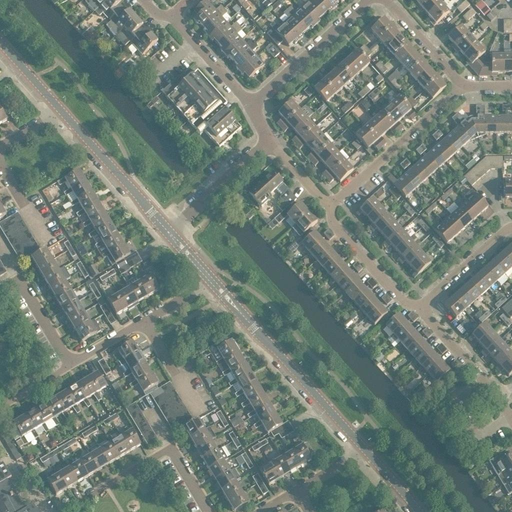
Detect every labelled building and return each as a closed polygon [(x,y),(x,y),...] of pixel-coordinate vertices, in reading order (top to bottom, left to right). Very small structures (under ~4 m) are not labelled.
[(86,0),(85,1),(89,6),(88,7),(93,12),(94,11),(95,11),(106,0),(86,0)] [(106,0),(95,11),(95,12),(99,16),(102,13),(107,18),(116,11),(117,12),(127,3),(123,0),(120,0),(120,1),(119,0),(106,0)] [(215,11),(205,0),(194,10),(199,15),(193,21),(197,25),(198,23),(203,28),(224,9),(221,5),(215,11)] [(235,0),(245,11),(249,7),(244,1),(245,0),(235,0)] [(301,0),(305,4),(300,8),(315,25),(319,22),(318,20),(322,16),(308,0),(301,0)] [(328,13),(332,10),(323,0),(308,0),(322,16),(327,12),(328,13)] [(323,0),(332,10),(336,6),(335,5),(339,1),(338,0),(323,0)] [(413,0),(417,3),(415,5),(418,9),(427,0),(413,0)] [(427,0),(418,9),(421,12),(423,11),(427,15),(441,4),(437,0),(427,0)] [(281,5),(278,1),(270,9),(273,12),(281,5)] [(460,13),(469,5),(465,1),(456,9),(460,13)] [(484,16),(488,11),(480,2),(475,6),(484,16)] [(134,17),(129,11),(131,8),(127,3),(117,12),(119,14),(107,25),(111,29),(110,30),(115,36),(119,32),(136,17),(135,16),(134,17)] [(441,4),(427,15),(432,20),(430,22),(433,26),(435,24),(449,13),(441,4)] [(286,10),(305,31),(310,27),(311,29),(315,25),(300,8),(295,13),(290,7),(286,10)] [(207,32),(205,34),(209,38),(225,23),(221,18),(227,12),(224,9),(203,28),(207,32)] [(466,22),(475,13),(471,9),(462,17),(466,22)] [(288,19),(283,24),(298,40),(302,37),(301,35),(305,31),(286,10),(283,13),(288,19)] [(490,22),(496,17),(491,12),(486,16),(490,22)] [(141,25),(136,19),(136,18),(136,17),(119,32),(123,37),(124,36),(129,41),(137,34),(139,36),(148,27),(144,22),(141,25)] [(390,22),(388,24),(384,19),(371,31),(378,39),(394,26),(390,22)] [(212,42),(214,40),(218,45),(239,26),(236,22),(230,28),(225,23),(209,38),(212,42)] [(273,22),(269,25),(272,29),(266,34),(277,46),(283,41),(288,46),(293,42),(294,44),(298,40),(283,24),(278,28),(273,22)] [(484,30),(488,26),(484,22),(480,26),(484,30)] [(222,49),(220,51),(224,55),(241,40),(236,35),(242,29),(239,26),(218,45),(222,49)] [(378,39),(386,48),(399,36),(395,31),(397,30),(394,26),(378,39)] [(153,32),(148,27),(139,36),(140,38),(132,45),(137,50),(136,51),(140,56),(156,42),(150,35),(153,32)] [(453,44),(451,45),(454,49),(469,36),(461,27),(448,38),(453,44)] [(406,39),(404,41),(399,36),(386,48),(394,56),(409,43),(406,39)] [(457,53),(459,51),(463,56),(477,44),(469,36),(454,49),(457,53)] [(251,39),(245,45),(241,40),(224,55),(227,59),(229,57),(233,62),(254,43),(251,39)] [(239,72),(256,57),(251,52),(257,46),(254,43),(233,62),(237,66),(235,68),(239,72)] [(274,58),(280,53),(271,43),(265,48),(274,58)] [(371,52),(377,46),(375,43),(368,49),(371,52)] [(410,48),(412,47),(409,43),(394,56),(401,65),(414,53),(410,48)] [(468,61),(466,62),(469,66),(479,57),(479,58),(485,53),(477,44),(463,56),(468,61)] [(355,49),(351,52),(353,54),(348,59),(360,72),(369,64),(355,49)] [(424,60),(421,56),(419,58),(414,53),(401,65),(409,73),(424,60)] [(511,75),(511,55),(503,56),(503,73),(510,73),(510,76),(511,75)] [(491,63),(492,63),(492,76),(497,76),(497,73),(503,73),(503,56),(491,56),(491,63)] [(244,74),(248,79),(264,65),(256,57),(239,72),(242,76),(244,74)] [(479,57),(469,66),(478,76),(484,63),(479,58),(479,57)] [(342,61),(338,64),(352,79),(360,72),(348,59),(344,63),(342,61)] [(425,65),(427,64),(424,60),(409,73),(417,82),(430,70),(425,65)] [(379,70),(383,66),(379,62),(375,66),(379,70)] [(492,63),(491,63),(484,63),(478,76),(492,76),(492,63)] [(352,79),(338,64),(334,67),(336,69),(331,74),(343,87),(352,79)] [(382,74),(387,70),(383,66),(379,70),(382,74)] [(436,73),(434,75),(430,70),(417,82),(424,90),(439,77),(436,73)] [(197,71),(195,72),(189,78),(184,72),(161,92),(200,135),(204,131),(219,148),(241,128),(222,108),(227,104),(197,71)] [(325,76),(321,79),(335,95),(343,87),(331,74),(327,78),(325,76)] [(379,83),(383,79),(379,75),(375,78),(379,83)] [(424,90),(432,99),(445,87),(441,82),(443,80),(439,77),(424,90)] [(335,95),(321,79),(317,83),(319,85),(314,89),(326,102),(335,95)] [(390,83),(394,87),(398,83),(394,79),(390,83)] [(394,87),(398,91),(402,87),(398,83),(394,87)] [(365,95),(370,90),(366,86),(362,90),(365,95)] [(413,100),(410,96),(405,100),(409,104),(413,100)] [(390,105),(402,118),(407,113),(408,115),(407,116),(411,120),(416,116),(399,97),(390,105)] [(286,107),(278,114),(283,119),(281,120),(276,123),(280,128),(299,111),(288,99),(283,104),(286,107)] [(417,104),(413,100),(409,104),(413,108),(417,104)] [(349,110),(353,106),(350,101),(345,106),(349,110)] [(390,105),(381,112),(398,131),(403,128),(399,123),(398,124),(397,123),(402,118),(390,105)] [(469,117),(476,134),(496,134),(495,116),(484,117),(484,106),(475,106),(475,117),(469,117)] [(287,127),(289,126),(294,131),(307,119),(299,111),(280,128),(284,132),(288,128),(287,127)] [(373,120),(385,133),(390,129),(391,130),(390,131),(394,135),(398,131),(381,112),(373,120)] [(331,113),(325,118),(329,123),(335,118),(331,113)] [(458,127),(450,134),(462,147),(476,134),(469,117),(465,121),(457,113),(451,119),(458,127)] [(506,116),(495,116),(496,134),(506,134),(506,116)] [(295,145),(314,128),(307,119),(294,131),(298,136),(297,137),(296,137),(291,140),(295,145)] [(373,120),(364,128),(381,147),(386,143),(382,138),(381,139),(380,138),(385,133),(373,120)] [(309,148),(322,136),(314,128),(295,145),(299,149),(303,145),(303,144),(304,143),(305,144),(309,148)] [(381,147),(364,128),(356,136),(367,149),(373,144),(374,145),(373,146),(377,151),(381,147)] [(454,154),(462,147),(450,134),(442,141),(454,154)] [(310,162),(329,145),(322,136),(309,148),(313,153),(312,154),(311,153),(307,157),(310,162)] [(442,141),(434,149),(445,162),(454,154),(442,141)] [(324,165),(337,153),(329,145),(310,162),(314,166),(319,162),(318,161),(319,160),(320,161),(324,165)] [(445,162),(434,149),(426,156),(437,169),(445,162)] [(326,179),(345,162),(337,153),(324,165),(328,170),(327,171),(326,170),(322,174),(326,179)] [(426,156),(418,163),(429,176),(437,169),(426,156)] [(485,157),(478,164),(486,173),(490,169),(485,157)] [(490,169),(496,169),(496,157),(485,157),(490,169)] [(335,177),(340,182),(353,170),(345,162),(326,179),(330,183),(334,179),(333,178),(335,177)] [(421,183),(429,176),(418,163),(410,170),(421,183)] [(481,177),(486,173),(478,164),(473,168),(481,177)] [(473,168),(468,173),(476,181),(481,177),(473,168)] [(410,170),(402,178),(413,190),(421,183),(410,170)] [(66,181),(70,188),(71,190),(85,182),(79,171),(65,179),(64,178),(57,182),(59,186),(66,181)] [(282,212),(290,205),(296,199),(273,173),(265,180),(265,179),(262,181),(263,182),(259,186),(258,185),(249,194),(258,204),(257,205),(259,207),(260,206),(261,207),(270,199),(268,196),(277,187),(283,194),(279,198),(283,202),(277,207),(282,212)] [(471,186),(476,181),(468,173),(463,177),(471,186)] [(405,198),(413,190),(402,178),(393,185),(405,198)] [(85,182),(71,190),(70,188),(63,193),(65,196),(72,192),(76,199),(77,201),(92,192),(85,182)] [(487,207),(475,193),(471,189),(462,196),(466,201),(479,215),(487,207)] [(98,203),(92,192),(77,201),(76,199),(70,204),(72,207),(78,203),(83,209),(84,211),(98,203)] [(367,218),(380,207),(372,199),(356,213),(358,216),(362,213),(367,218)] [(466,201),(458,208),(471,222),(479,215),(466,201)] [(104,213),(98,203),(84,211),(83,209),(76,214),(78,217),(85,213),(89,220),(90,222),(104,213)] [(309,213),(300,203),(294,209),(290,205),(282,212),(274,219),(278,224),(286,217),(294,225),(309,213)] [(481,214),(485,219),(494,211),(489,206),(481,214)] [(372,224),(368,227),(371,229),(387,215),(380,207),(367,218),(372,224)] [(450,215),(463,229),(471,222),(458,208),(450,215)] [(11,224),(20,218),(17,212),(7,218),(11,224)] [(110,224),(104,213),(90,222),(89,220),(82,225),(84,228),(91,224),(95,230),(96,232),(110,224)] [(298,247),(301,244),(310,236),(306,231),(317,222),(309,213),(294,225),(302,234),(294,242),(298,247)] [(387,215),(371,229),(373,232),(376,229),(381,235),(394,223),(387,215)] [(450,215),(442,223),(455,237),(463,229),(450,215)] [(0,222),(0,228),(1,230),(11,224),(7,218),(0,222)] [(13,228),(23,222),(20,218),(11,224),(13,228)] [(16,233),(26,227),(23,222),(13,228),(16,233)] [(386,240),(383,243),(385,246),(401,231),(394,223),(381,235),(386,240)] [(434,230),(446,244),(455,237),(442,223),(434,230)] [(1,230),(4,234),(13,228),(11,224),(1,230)] [(96,245),(101,241),(102,243),(117,234),(110,224),(96,232),(95,230),(88,235),(90,238),(92,237),(96,245)] [(19,238),(29,232),(26,227),(16,233),(19,238)] [(13,228),(4,234),(7,239),(16,233),(13,228)] [(387,248),(390,245),(396,251),(408,239),(401,231),(385,246),(387,248)] [(22,243),(32,237),(29,232),(19,238),(22,243)] [(309,252),(322,241),(314,232),(310,236),(301,244),(309,252)] [(16,233),(7,239),(9,244),(19,238),(16,233)] [(123,245),(117,234),(102,243),(101,241),(96,245),(95,245),(97,249),(101,256),(108,251),(109,253),(123,245)] [(25,248),(35,242),(32,237),(22,243),(25,248)] [(19,238),(9,244),(12,249),(22,243),(19,238)] [(401,256),(397,259),(399,262),(416,247),(408,239),(396,251),(401,256)] [(316,260),(329,249),(322,241),(309,252),(316,260)] [(28,253),(38,246),(35,242),(25,248),(28,253)] [(22,243),(12,249),(15,254),(25,248),(22,243)] [(123,245),(109,253),(108,251),(101,256),(103,259),(110,255),(115,264),(118,262),(123,259),(126,264),(138,256),(135,251),(129,255),(123,245)] [(31,258),(41,252),(38,246),(28,253),(31,258)] [(401,264),(405,261),(410,267),(423,255),(416,247),(399,262),(401,264)] [(501,254),(511,266),(511,250),(509,247),(501,254)] [(25,248),(15,254),(18,258),(28,253),(25,248)] [(38,268),(52,260),(45,249),(41,252),(31,258),(38,268)] [(323,269),(336,257),(329,249),(316,260),(323,269)] [(28,253),(18,258),(21,264),(31,258),(28,253)] [(511,266),(501,254),(493,262),(504,274),(511,267),(511,266)] [(414,278),(430,264),(423,255),(410,267),(415,272),(412,275),(414,278)] [(141,262),(138,256),(126,264),(129,269),(141,262)] [(323,269),(330,277),(343,265),(336,257),(323,269)] [(52,260),(38,268),(44,279),(58,270),(52,260)] [(504,274),(493,262),(485,269),(496,282),(504,274)] [(88,268),(93,276),(99,273),(95,265),(88,268)] [(330,277),(338,285),(351,273),(343,265),(330,277)] [(70,277),(64,267),(58,270),(44,279),(50,289),(64,281),(70,277)] [(485,269),(476,276),(488,289),(496,282),(485,269)] [(139,282),(148,296),(158,290),(148,272),(143,275),(145,278),(139,282)] [(351,273),(338,285),(345,293),(358,281),(351,273)] [(480,296),(488,289),(476,276),(468,283),(480,296)] [(64,281),(50,289),(56,300),(71,291),(64,281)] [(358,281),(345,293),(352,301),(365,289),(358,281)] [(139,282),(129,288),(137,303),(148,296),(139,282)] [(468,283),(460,290),(472,303),(480,296),(468,283)] [(129,288),(118,295),(127,309),(137,303),(129,288)] [(359,309),(372,297),(365,289),(352,301),(359,309)] [(460,290),(452,298),(464,311),(472,303),(460,290)] [(71,291),(56,300),(63,310),(77,302),(71,291)] [(116,315),(127,309),(118,295),(107,301),(116,315)] [(372,297),(359,309),(366,317),(379,305),(372,297)] [(464,311),(452,298),(444,305),(456,318),(464,311)] [(83,312),(77,302),(63,310),(69,321),(83,312)] [(103,312),(108,309),(105,304),(100,307),(103,312)] [(379,305),(366,317),(374,325),(387,314),(379,305)] [(510,318),(511,316),(511,311),(506,305),(501,309),(510,318)] [(110,325),(116,322),(108,309),(103,312),(110,325)] [(83,312),(69,321),(75,331),(89,323),(83,312)] [(393,334),(406,323),(398,314),(385,326),(393,334)] [(350,318),(342,325),(345,328),(353,321),(352,321),(350,318)] [(75,331),(82,342),(100,331),(94,320),(89,323),(75,331)] [(466,321),(461,325),(464,330),(470,325),(466,321)] [(406,323),(393,334),(400,342),(413,331),(406,323)] [(471,341),(474,338),(479,344),(492,332),(484,324),(468,338),(471,341)] [(460,325),(456,328),(461,334),(465,331),(464,330),(461,325),(460,325)] [(413,331),(400,342),(407,350),(420,339),(413,331)] [(481,352),(483,355),(499,340),(492,332),(479,344),(484,349),(481,352)] [(218,352),(222,358),(223,360),(237,352),(239,351),(235,344),(234,345),(231,341),(226,344),(223,339),(207,349),(212,356),(218,352)] [(407,350),(414,359),(427,347),(420,339),(407,350)] [(493,360),(506,348),(499,340),(483,355),(485,357),(488,354),(493,360)] [(124,361),(138,353),(132,342),(118,350),(123,359),(124,361)] [(414,359),(422,367),(435,355),(427,347),(414,359)] [(498,366),(495,369),(497,371),(511,357),(511,354),(506,348),(493,360),(498,366)] [(244,362),(237,352),(223,360),(222,358),(216,363),(218,366),(224,362),(228,369),(229,371),(244,362)] [(130,372),(145,363),(138,353),(124,361),(123,359),(116,364),(118,367),(125,363),(129,370),(130,372)] [(422,367),(429,375),(442,363),(435,355),(422,367)] [(508,376),(511,372),(511,357),(497,371),(499,373),(503,370),(508,376)] [(105,375),(110,372),(103,359),(98,362),(105,375)] [(250,373),(244,362),(229,371),(228,369),(222,373),(224,377),(231,373),(235,379),(236,381),(250,373)] [(137,382),(151,374),(145,363),(130,372),(129,370),(123,375),(125,378),(131,374),(135,380),(137,382)] [(436,383),(449,371),(442,363),(429,375),(436,383)] [(97,373),(86,379),(95,394),(93,395),(98,401),(101,399),(97,392),(106,387),(97,373)] [(256,383),(250,373),(236,381),(235,379),(228,384),(230,387),(237,383),(241,390),(242,392),(256,383)] [(151,374),(137,382),(135,380),(129,385),(131,388),(138,384),(143,393),(157,385),(151,374)] [(84,400),(82,401),(87,407),(90,406),(86,399),(93,395),(95,394),(86,379),(76,386),(84,400)] [(172,387),(169,382),(159,388),(162,393),(172,387)] [(263,394),(256,383),(242,392),(241,390),(234,394),(236,398),(243,394),(247,400),(248,402),(263,394)] [(76,405),(82,401),(84,400),(76,386),(65,392),(74,406),(72,407),(77,414),(80,412),(76,405)] [(162,393),(165,398),(175,392),(172,387),(162,393)] [(150,394),(153,399),(162,393),(159,388),(149,394),(150,394)] [(63,412),(62,413),(66,420),(69,418),(65,411),(72,407),(74,406),(65,392),(55,398),(63,412)] [(178,397),(175,392),(165,398),(168,403),(178,397)] [(165,398),(162,393),(153,399),(156,404),(165,398)] [(255,413),(269,404),(263,394),(248,402),(247,400),(241,405),(243,408),(249,404),(253,411),(255,413)] [(178,397),(168,403),(171,408),(181,402),(178,397)] [(63,412),(55,398),(44,404),(53,419),(51,420),(55,427),(59,424),(55,417),(62,413),(63,412)] [(156,404),(159,409),(168,403),(165,398),(156,404)] [(171,408),(174,413),(184,406),(181,402),(171,408)] [(138,408),(135,403),(125,408),(128,414),(138,408)] [(159,409),(161,414),(171,408),(168,403),(159,409)] [(44,424),(51,420),(53,419),(44,404),(34,411),(42,425),(41,426),(44,431),(45,432),(48,431),(44,424)] [(256,415),(260,421),(261,423),(275,415),(269,404),(255,413),(253,411),(247,415),(249,419),(256,415)] [(174,413),(177,417),(187,411),(184,406),(174,413)] [(141,413),(138,408),(128,414),(131,419),(141,413)] [(161,414),(164,418),(174,413),(171,408),(161,414)] [(471,420),(466,409),(461,412),(467,422),(471,420)] [(42,425),(34,411),(23,417),(32,431),(30,432),(35,439),(38,437),(37,435),(44,431),(41,426),(42,425)] [(180,422),(190,416),(187,411),(177,417),(180,422)] [(144,418),(141,413),(131,419),(134,423),(144,418)] [(164,418),(167,423),(177,417),(174,413),(164,418)] [(23,417),(22,415),(16,419),(17,421),(13,423),(21,438),(20,438),(24,445),(27,443),(23,436),(30,432),(32,431),(23,417)] [(281,425),(275,415),(261,423),(260,421),(253,426),(255,429),(262,425),(267,434),(270,432),(273,437),(278,434),(291,426),(288,421),(281,425)] [(190,416),(180,422),(183,428),(183,427),(193,421),(190,416)] [(167,423),(170,428),(180,422),(177,417),(167,423)] [(147,422),(144,418),(134,423),(137,428),(147,422)] [(193,421),(183,427),(190,438),(204,430),(198,419),(193,421)] [(233,428),(234,428),(238,425),(234,419),(229,422),(233,428)] [(150,427),(147,422),(137,428),(140,433),(150,427)] [(175,433),(183,428),(180,422),(170,428),(174,433),(175,433)] [(278,434),(281,439),(294,432),(293,431),(291,426),(278,434)] [(153,432),(150,427),(140,433),(143,438),(153,432)] [(204,430),(190,438),(196,449),(210,440),(204,430)] [(121,437),(129,451),(140,445),(132,431),(121,437)] [(143,438),(146,443),(155,437),(153,432),(143,438)] [(121,437),(110,443),(119,458),(129,451),(121,437)] [(155,437),(146,443),(149,448),(159,442),(155,437)] [(217,451),(210,440),(196,449),(202,459),(217,451)] [(16,460),(20,458),(11,442),(7,445),(16,460)] [(110,443),(100,450),(108,464),(119,458),(110,443)] [(302,445),(292,452),(300,466),(311,460),(302,445)] [(217,451),(202,459),(209,470),(223,461),(227,458),(221,448),(217,451)] [(108,464),(100,450),(89,456),(98,470),(108,464)] [(300,466),(292,452),(281,458),(290,472),(300,466)] [(511,454),(505,459),(502,453),(488,461),(497,476),(502,473),(511,467),(511,454)] [(89,456),(79,462),(87,476),(98,470),(89,456)] [(290,472),(281,458),(271,464),(279,479),(290,472)] [(229,472),(223,461),(209,470),(215,480),(229,472)] [(79,462),(68,468),(77,483),(87,476),(79,462)] [(0,511),(37,511),(33,503),(32,504),(24,509),(11,488),(11,487),(9,488),(4,480),(11,477),(2,463),(0,464),(0,511)] [(279,479),(271,464),(260,471),(268,485),(279,479)] [(511,467),(502,473),(497,476),(503,486),(508,483),(508,482),(511,480),(511,467)] [(68,468),(58,475),(66,489),(77,483),(68,468)] [(56,495),(66,489),(58,475),(55,470),(51,473),(53,477),(47,481),(56,495)] [(235,482),(229,472),(215,480),(221,491),(235,482)] [(255,482),(260,479),(257,474),(252,477),(255,482)] [(262,495),(268,492),(260,479),(255,482),(262,495)] [(511,492),(511,480),(508,482),(508,483),(503,486),(508,495),(511,492)] [(221,491),(227,501),(242,493),(235,482),(221,491)] [(248,503),(242,493),(227,501),(234,511),(248,503)]
